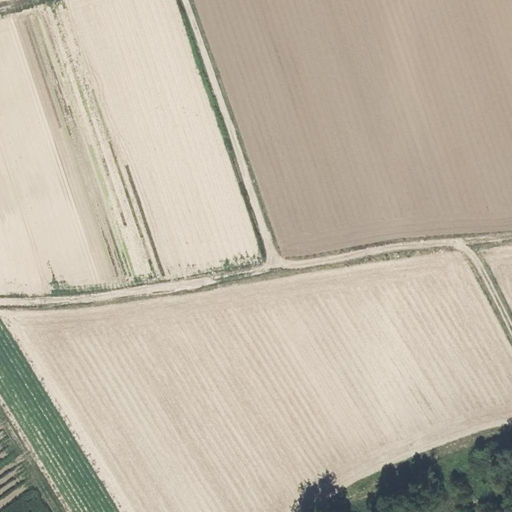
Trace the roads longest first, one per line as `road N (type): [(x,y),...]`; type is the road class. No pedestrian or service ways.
road 1 (track): [(186,0),(281,263),(511,231)]
road 2 (track): [(281,263),(67,298),(0,299)]
road 3 (track): [(327,511),(511,422)]
